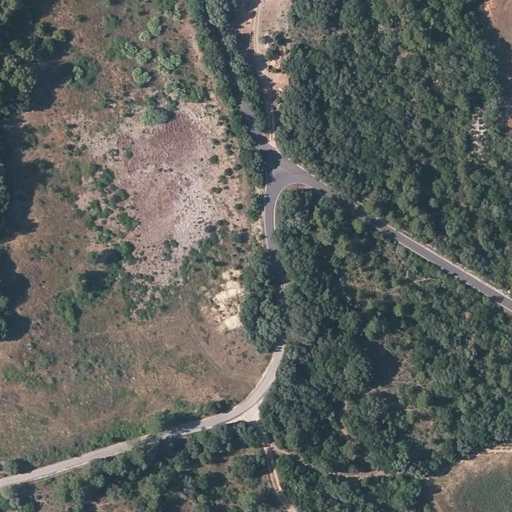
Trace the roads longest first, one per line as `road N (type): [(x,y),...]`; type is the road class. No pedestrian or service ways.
road 1 (residential): [(280,180),(269,222),(281,284),(274,375),(245,406),(192,429),(0,484)]
road 2 (unclassified): [(280,180),(299,176),(316,184),(511,307)]
road 3 (track): [(245,406),(263,436),(303,463),(359,477),(399,471),(422,478)]
road 4 (unclassified): [(280,180),(248,119),(206,0)]
